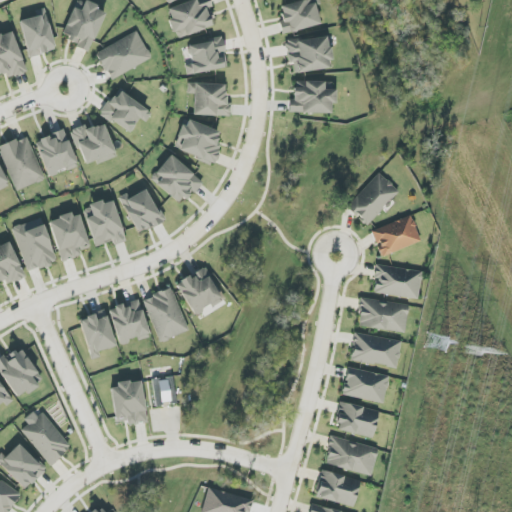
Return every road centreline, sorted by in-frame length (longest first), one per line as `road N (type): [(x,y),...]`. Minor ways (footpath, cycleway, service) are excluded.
road 1 (residential): [(240,0),(255,45),(260,107),(244,171),(221,207),(157,260),(0,321)]
road 2 (residential): [(43,511),(65,490),(145,449),(233,453),(291,471)]
road 3 (residential): [(335,253),(327,324),(279,511)]
road 4 (residential): [(36,303),(109,463)]
